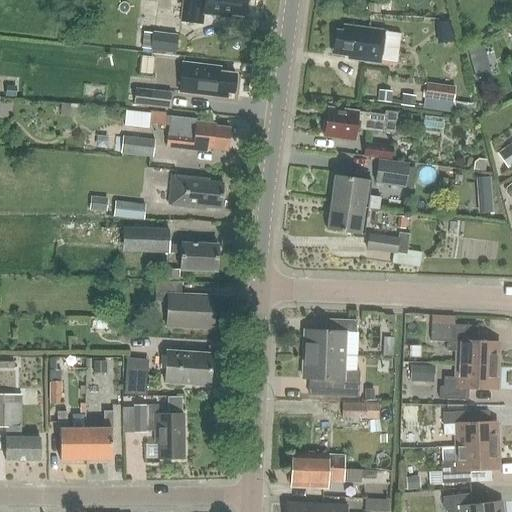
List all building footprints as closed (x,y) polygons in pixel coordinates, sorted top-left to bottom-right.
[(244,18),(246,0),(183,0),(181,23),(202,25),(203,15),(230,19),(230,16),(244,18)] [(366,5),(366,13),(379,14),(380,6),(366,5)] [(380,65),(384,33),(343,27),(342,33),(335,32),(332,50),(339,51),(338,56),(348,58),(347,61),(380,65)] [(151,50),(150,52),(175,54),(177,35),(153,32),(152,34),(151,50)] [(484,48),(467,52),(470,63),(486,59),(484,48)] [(233,94),(235,74),(219,72),(219,68),(181,63),(178,93),(225,98),(226,93),(233,94)] [(426,84),(424,100),(453,103),(453,102),(455,88),(426,84)] [(5,88),(4,99),(15,100),(16,89),(5,88)] [(136,89),(134,106),(169,110),(171,93),(150,91),(136,89)] [(378,91),(377,102),(391,104),(392,92),(378,91)] [(402,95),(401,106),(413,107),(415,97),(402,95)] [(453,103),(452,113),(472,116),(473,105),(453,102),(453,103)] [(381,135),(381,134),(394,135),(397,114),(384,112),(383,117),(343,111),(343,113),(327,111),(323,136),(339,139),(339,141),(353,143),(354,131),(381,135)] [(148,126),(163,128),(164,115),(149,113),(148,126)] [(169,118),(167,135),(166,135),(165,147),(206,152),(207,148),(227,150),(229,129),(214,128),(215,124),(196,122),(196,120),(169,118)] [(153,157),(155,140),(123,137),(121,153),(153,157)] [(392,161),(394,148),(366,144),(364,157),(392,161)] [(510,171),(511,169),(511,146),(499,156),(510,171)] [(405,188),(408,164),(378,160),(374,183),(405,188)] [(474,164),(473,172),(484,174),(486,162),(478,161),(474,164)] [(220,208),(222,185),(208,183),(208,180),(171,177),(168,206),(205,210),(205,207),(220,208)] [(366,210),(370,182),(335,177),(331,204),(366,210)] [(91,197),(89,211),(106,213),(108,199),(91,197)] [(370,198),(368,210),(380,211),(381,199),(370,198)] [(116,201),(114,216),(143,219),(145,204),(116,201)] [(479,203),(476,203),(477,214),(479,214),(490,213),(490,202),(479,203)] [(363,236),(366,210),(331,204),(327,231),(363,236)] [(405,229),(407,218),(399,216),(397,228),(405,229)] [(468,258),(503,258),(503,222),(468,222),(468,258)] [(62,243),(103,243),(103,223),(62,223),(62,243)] [(139,253),(139,252),(180,254),(179,271),(216,273),(217,246),(180,244),(180,246),(167,245),(168,231),(123,228),(122,253),(139,253)] [(408,234),(398,233),(397,237),(367,234),(365,250),(392,253),(391,264),(418,268),(420,252),(406,251),(408,234)] [(154,303),(166,304),(165,329),(213,332),(215,297),(180,295),(181,284),(155,283),(154,303)] [(497,367),(498,344),(470,343),(471,327),(454,326),(454,318),(431,317),(430,342),(447,343),(446,352),(456,352),(456,366),(497,367)] [(304,331),(303,355),(326,356),(344,357),(345,333),(356,334),(356,321),(326,320),(325,332),(304,331)] [(345,333),(344,357),(356,358),(357,334),(356,334),(345,333)] [(208,387),(210,355),(166,352),(164,384),(208,387)] [(303,355),(302,380),(323,380),(322,396),(358,398),(359,372),(356,372),(343,372),(344,357),(326,356),(303,355)] [(344,357),(343,372),(356,372),(356,358),(344,357)] [(106,362),(93,362),(94,374),(106,374),(106,362)] [(125,364),(124,395),(146,396),(147,393),(148,364),(134,363),(134,365),(127,364),(125,364)] [(426,382),(426,366),(410,365),(410,382),(426,382)] [(496,390),(497,367),(456,366),(455,378),(443,378),(443,388),(439,388),(438,400),(467,401),(468,389),(496,390)] [(50,403),(62,404),(62,382),(50,382),(50,403)] [(365,390),(365,401),(374,401),(374,390),(365,390)] [(5,461),(39,461),(39,439),(20,439),(21,397),(0,397),(0,428),(7,428),(7,439),(5,439),(5,461)] [(167,398),(167,411),(181,411),(181,398),(167,398)] [(341,403),(341,419),(357,419),(377,420),(378,404),(341,403)] [(134,407),(134,434),(145,434),(145,431),(157,431),(157,445),(157,460),(183,460),(183,423),(183,414),(157,415),(157,406),(145,406),(145,407),(134,407)] [(102,430),(84,430),(84,461),(111,461),(111,430),(112,430),(112,412),(102,412),(102,430)] [(497,447),(496,423),(468,425),(467,412),(442,414),(443,426),(455,426),(456,448),(497,447)] [(66,413),(56,413),(56,430),(59,430),(59,461),(84,461),(84,430),(66,430),(66,413)] [(497,447),(456,448),(456,462),(440,463),(441,484),(470,483),(470,471),(498,470),(497,447)] [(344,469),(344,457),(328,456),(292,455),(291,471),(309,472),(310,475),(323,476),(324,472),(327,472),(327,468),(344,469)] [(344,470),(344,469),(327,468),(327,472),(324,472),(323,476),(310,475),(309,472),(291,471),(290,488),(326,490),(326,482),(358,483),(359,470),(344,470)] [(416,477),(405,478),(406,491),(417,490),(416,477)] [(471,494),(442,498),(443,510),(447,510),(447,511),(501,511),(500,503),(472,506),(471,494)] [(386,511),(387,501),(365,501),(364,511),(386,511)] [(346,511),(347,506),(286,503),(285,511),(346,511)]
